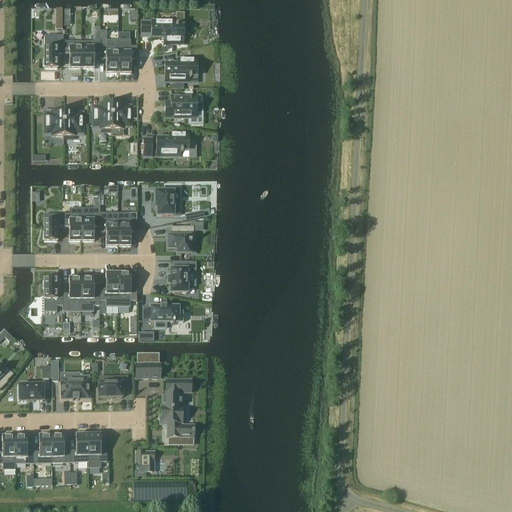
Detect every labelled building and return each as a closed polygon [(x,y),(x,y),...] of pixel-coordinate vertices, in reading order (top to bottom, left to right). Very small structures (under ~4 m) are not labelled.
[(176,26),(176,22),(150,22),(150,24),(140,23),(140,34),(150,34),(150,39),(163,39),(163,45),(183,45),(183,28),(177,28),(177,26),(176,26)] [(44,61),(43,61),(43,68),(44,68),(44,70),(56,70),(56,55),(62,55),(62,43),(62,37),(44,37),(44,61)] [(105,48),(99,48),(99,55),(99,60),(105,60),(105,75),(118,75),(118,42),(105,42),(105,48)] [(130,42),(118,42),(118,75),(130,75),(130,60),(136,60),(136,48),(130,48),(130,42)] [(81,43),(62,43),(62,55),(69,55),(69,70),(81,70),(81,43)] [(99,43),(81,43),(81,70),(93,70),(93,55),(99,55),(99,48),(99,43)] [(176,66),(164,66),(164,83),(197,83),(197,60),(176,60),(176,66)] [(197,97),(170,97),(170,104),(164,104),(164,120),(188,120),(188,126),(202,126),(202,106),(197,106),(197,97)] [(111,131),(111,103),(102,103),(102,105),(99,105),(99,108),(92,108),(92,128),(99,128),(99,131),(111,131)] [(120,105),(120,103),(111,103),(111,131),(123,131),(123,128),(130,128),(130,108),(123,108),(123,105),(120,105)] [(63,138),(63,110),(54,110),(54,111),(51,111),(51,115),(44,115),(44,134),(51,135),(51,138),(63,138)] [(72,111),(72,110),(63,110),(63,138),(75,138),(75,134),(82,135),(82,115),(75,115),(75,111),(72,111)] [(188,140),(188,135),(168,135),(168,141),(155,141),(155,158),(181,158),(181,154),(182,154),(182,152),(188,152),(188,140)] [(181,154),(181,158),(195,158),(195,140),(188,140),(188,152),(182,152),(182,154),(181,154)] [(151,158),(151,141),(142,141),(142,158),(151,158)] [(173,193),(155,193),(155,209),(157,210),(157,217),(179,217),(179,208),(173,208),(173,193)] [(68,216),(62,216),(62,228),(68,228),(68,243),(80,243),(80,210),(68,210),(68,216)] [(93,210),(80,210),(80,243),(93,243),(93,228),(99,228),(99,215),(99,210),(93,210)] [(117,215),(99,215),(99,228),(99,234),(105,234),(105,248),(117,248),(117,215)] [(136,221),(130,221),(129,215),(117,215),(117,248),(130,248),(130,233),(136,233),(136,221)] [(43,234),(42,234),(42,240),(43,240),(43,243),(56,243),(56,228),(62,228),(62,216),(43,216),(43,234)] [(170,238),(167,238),(167,244),(167,251),(176,251),(176,255),(189,255),(189,246),(190,246),(190,244),(193,244),(193,228),(170,228),(170,238)] [(170,279),(167,279),(167,286),(170,286),(170,295),(187,295),(187,288),(195,288),(195,264),(173,264),(173,271),(170,271),(170,279)] [(105,290),(99,290),(99,295),(99,303),(105,303),(105,309),(117,309),(117,275),(105,275),(105,290)] [(129,275),(117,275),(117,309),(129,309),(129,303),(136,303),(136,290),(129,291),(129,275)] [(56,281),(43,280),(43,283),(42,283),(42,290),(43,290),(43,314),(56,314),(56,308),(62,308),(62,295),(56,295),(56,281)] [(62,295),(62,308),(62,314),(80,314),(80,281),(68,281),(68,295),(62,295)] [(93,281),(80,281),(80,314),(93,314),(93,308),(99,308),(99,303),(99,295),(93,295),(93,281)] [(159,309),(144,309),(144,324),(154,324),(154,330),(165,330),(165,324),(172,324),(172,326),(173,326),(173,324),(182,324),(182,313),(177,313),(177,309),(165,309),(165,308),(159,308),(159,309)] [(159,366),(135,366),(135,380),(159,380),(159,366)] [(0,390),(7,383),(6,383),(13,376),(5,369),(0,374),(0,390)] [(78,381),(60,381),(61,401),(88,400),(88,378),(78,378),(78,381)] [(112,384),(97,384),(97,400),(121,399),(121,394),(127,394),(127,378),(112,378),(112,384)] [(18,387),(18,403),(42,402),(42,392),(48,392),(48,380),(41,380),(41,386),(18,387)] [(162,408),(161,408),(161,425),(167,425),(167,439),(193,439),(193,427),(179,427),(179,418),(183,418),(183,408),(180,408),(180,398),(178,398),(178,394),(190,394),(190,382),(165,382),(165,394),(166,394),(166,398),(162,398),(162,408)] [(62,437),(50,438),(51,465),(69,465),(69,452),(63,452),(62,437)] [(75,452),(69,452),(69,465),(88,464),(87,437),(75,437),(75,452)] [(99,437),(87,437),(88,464),(88,470),(100,470),(100,464),(106,464),(106,451),(100,452),(99,437)] [(1,454),(0,453),(0,466),(2,466),(2,472),(15,472),(14,466),(14,465),(14,438),(1,439),(2,454),(1,454)] [(26,438),(14,438),(14,465),(14,466),(32,465),(32,453),(26,453),(26,438)] [(38,453),(32,453),(32,465),(51,465),(50,438),(38,438),(38,453)] [(153,454),(135,454),(135,477),(144,477),(144,473),(153,473),(153,454)]
